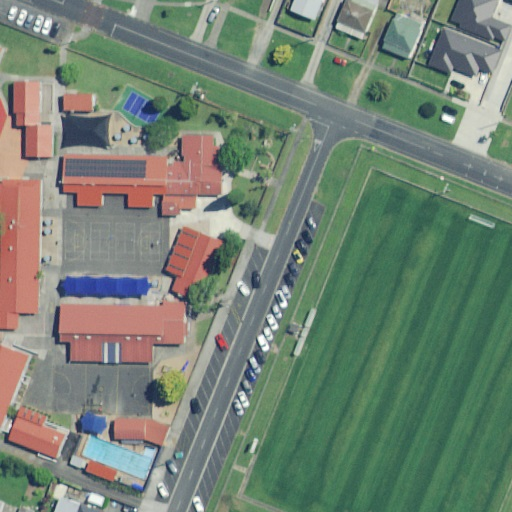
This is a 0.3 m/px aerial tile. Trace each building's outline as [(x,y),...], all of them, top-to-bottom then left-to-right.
[(323,0),(295,0),(292,11),(316,20),(323,0)] [(389,3),(381,0),(359,0),(359,1),(385,12),(389,3)] [(374,11),(348,1),(337,29),(363,39),(374,11)] [(425,26),(397,15),(383,48),(411,60),(425,26)] [(475,30),(438,16),(426,47),(439,53),(438,55),(462,64),(475,30)] [(511,71),(511,33),(504,31),(501,40),(489,36),(476,71),(490,76),(489,79),(507,86),(511,71)] [(31,81),(4,80),(3,122),(30,123),(31,81)] [(86,95),(52,94),(52,109),(86,109),(86,95)] [(106,115),(58,114),(57,147),(105,148),(106,115)] [(14,123),(13,160),(40,161),(41,124),(14,123)] [(211,154),(54,151),(53,193),(66,193),(66,204),(91,204),(91,193),(117,193),(116,205),(144,205),(144,193),(154,193),(153,214),(170,214),(170,195),(210,196),(211,154)] [(29,183),(0,182),(0,327),(26,328),(29,183)] [(221,243),(190,230),(163,290),(194,303),(221,243)] [(139,281),(58,280),(58,298),(139,300),(139,281)] [(176,302),(48,299),(47,343),(59,343),(59,360),(92,360),(92,344),(111,345),(110,361),(144,362),(144,345),(175,346),(176,302)] [(0,408),(21,356),(0,348),(0,408)] [(57,437),(6,417),(0,433),(0,441),(48,460),(57,437)] [(140,418),(110,418),(109,440),(136,440),(156,447),(164,426),(140,418)] [(114,483),(119,470),(145,479),(156,450),(146,446),(142,455),(90,436),(82,456),(91,459),(86,472),(114,483)] [(101,511),(70,500),(65,511),(101,511)] [(0,511),(31,511),(0,502),(0,511)]
